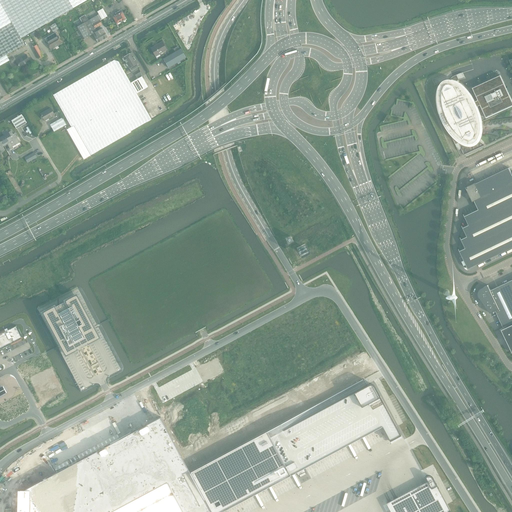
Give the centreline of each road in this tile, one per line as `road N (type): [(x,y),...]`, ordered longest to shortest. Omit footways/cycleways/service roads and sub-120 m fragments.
road 1 (tertiary): [(0,467),(305,297)]
road 2 (primary): [(262,62),(193,123),(0,235)]
road 3 (primary): [(289,132),(330,178),(450,388)]
road 4 (unclassified): [(305,297),(337,299),(471,511)]
road 5 (tertiary): [(276,248),(234,176),(215,91),(216,48),(243,0)]
road 6 (primary): [(0,249),(205,139)]
road 7 (tertiary): [(0,108),(186,0)]
road 8 (primary): [(458,384),(364,191)]
road 9 (unclassified): [(511,141),(454,176),(446,249),(458,286)]
road 10 (primary): [(361,115),(424,54),(511,28)]
